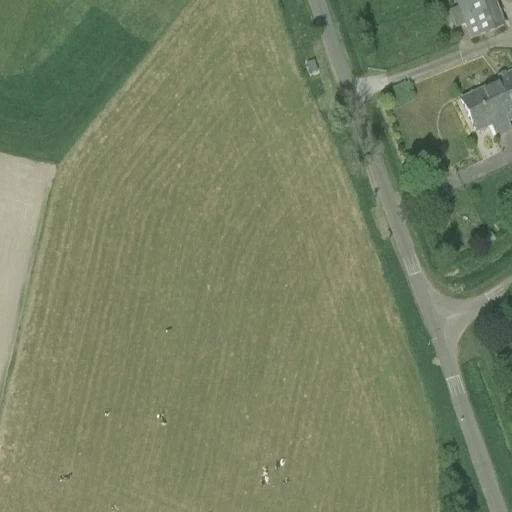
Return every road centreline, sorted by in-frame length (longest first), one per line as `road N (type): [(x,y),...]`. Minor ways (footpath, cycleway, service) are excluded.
road 1 (unclassified): [(436,336),(319,0)]
road 2 (unclassified): [(502,511),(436,336)]
